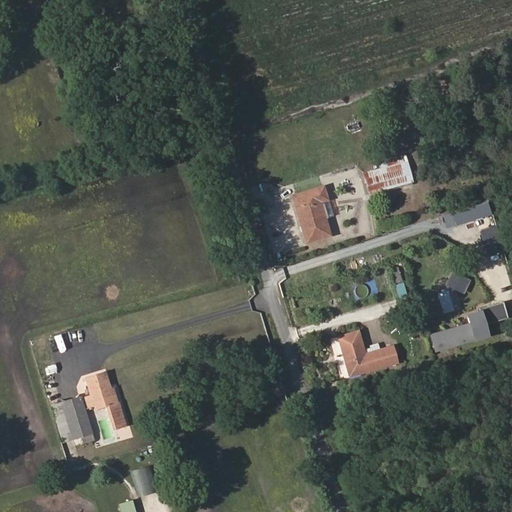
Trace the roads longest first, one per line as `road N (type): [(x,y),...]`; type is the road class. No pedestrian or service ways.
road 1 (residential): [(343,511),(185,0)]
road 2 (track): [(227,133),(511,48)]
road 3 (unknown): [(271,277),(431,226),(462,237),(501,292)]
road 4 (track): [(227,133),(0,200)]
